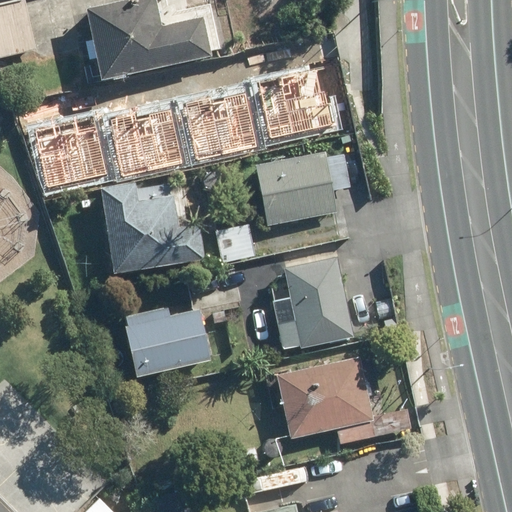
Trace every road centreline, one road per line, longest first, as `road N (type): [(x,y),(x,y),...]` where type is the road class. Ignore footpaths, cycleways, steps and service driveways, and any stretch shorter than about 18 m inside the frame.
road 1 (primary): [(506,511),(430,105),(425,0)]
road 2 (primary): [(492,0),(511,180)]
